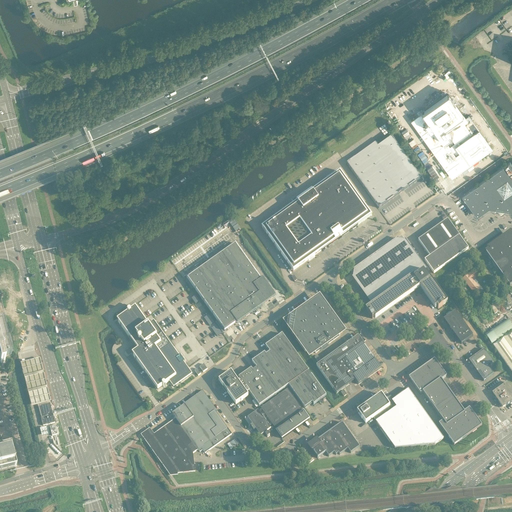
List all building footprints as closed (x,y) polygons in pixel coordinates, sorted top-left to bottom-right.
[(448,95),(424,112),(433,125),(421,134),(447,170),(455,164),(456,165),(457,166),(457,165),(458,165),(458,164),(458,163),(457,162),(459,161),(455,155),(488,132),(471,108),(462,114),(448,95)] [(376,204),(379,209),(379,208),(382,206),(399,194),(399,195),(399,194),(400,194),(400,193),(403,192),(404,191),(420,179),(424,177),(421,173),(392,132),(383,138),(379,141),(360,155),(355,158),(347,164),(364,188),(366,190),(376,204)] [(507,211),(511,211),(511,164),(510,161),(462,195),(477,216),(489,208),(496,209),(501,216),(507,211)] [(261,227),(293,272),(372,216),(340,171),(261,227)] [(427,235),(418,241),(430,257),(429,258),(424,261),(430,268),(434,274),(438,270),(468,249),(459,236),(447,220),(443,223),(443,224),(439,226),(431,232),(430,232),(427,235)] [(489,249),(485,252),(510,287),(511,284),(511,238),(507,238),(490,250),(489,249)] [(354,278),(353,279),(364,295),(367,300),(372,306),(401,285),(413,276),(414,278),(423,272),(426,270),(406,241),(405,243),(397,241),(396,240),(390,244),(391,246),(374,258),(373,256),(360,265),(355,269),(355,270),(356,271),(354,278)] [(235,244),(187,279),(224,331),(236,323),(237,325),(276,297),(263,279),(261,280),(235,244)] [(473,280),(478,276),(473,270),(462,279),(474,295),(481,290),(473,280)] [(401,285),(372,306),(365,310),(372,319),(374,318),(375,319),(420,287),(435,308),(436,307),(438,310),(447,303),(426,273),(425,274),(423,272),(414,278),(413,276),(401,285)] [(314,353),(315,354),(339,337),(338,336),(339,334),(340,333),(341,332),(341,330),(340,329),(340,327),(341,327),(336,320),(324,303),(322,303),(321,302),(320,301),(319,301),(317,301),(316,301),(314,302),(314,301),(290,318),(290,319),(290,320),(289,320),(289,321),(288,322),(288,323),(288,324),(288,325),(288,326),(289,327),(288,328),(305,352),(306,351),(307,352),(308,353),(309,353),(310,354),(311,354),(312,354),(313,353),(314,353)] [(490,308),(489,308),(491,311),(492,310),(494,313),(492,314),(494,317),(496,316),(495,314),(498,312),(493,305),(490,307),(490,308)] [(127,313),(123,316),(117,320),(132,341),(131,342),(133,345),(134,344),(138,350),(132,354),(136,360),(158,390),(162,386),(163,387),(164,387),(165,387),(166,386),(166,385),(165,384),(169,382),(173,387),(192,374),(154,320),(148,325),(135,307),(130,311),(130,310),(129,310),(128,310),(127,311),(127,312),(127,313)] [(455,311),(443,320),(461,345),(473,336),(455,311)] [(209,315),(204,318),(210,326),(214,323),(209,315)] [(498,340),(511,330),(511,325),(508,320),(495,329),(486,335),(492,344),(498,340)] [(2,321),(0,321),(0,362),(0,363),(5,362),(4,358),(11,356),(2,321)] [(215,322),(222,332),(224,331),(217,321),(215,322)] [(216,325),(211,329),(217,337),(222,333),(216,325)] [(511,331),(493,346),(511,372),(511,331)] [(288,386),(308,371),(282,334),(265,346),(268,351),(267,351),(266,351),(265,352),(265,353),(264,353),(252,362),(257,369),(275,395),(288,386)] [(316,366),(336,394),(337,394),(341,391),(341,390),(342,390),(346,387),(350,384),(355,381),(358,385),(360,384),(378,371),(381,369),(379,366),(375,361),(375,360),(368,351),(367,348),(365,347),(365,346),(365,345),(362,342),(358,336),(357,337),(319,364),(316,366)] [(477,373),(487,366),(492,362),(484,350),(468,361),(477,373)] [(21,362),(32,406),(37,405),(38,407),(50,404),(50,401),(52,401),(40,357),(21,362)] [(482,426),(469,409),(464,412),(441,381),(447,377),(434,360),(409,378),(420,395),(423,393),(443,422),(439,425),(454,446),(482,426)] [(490,370),(487,366),(477,373),(480,377),(490,370)] [(240,379),(237,381),(247,395),(249,393),(259,407),(275,395),(257,369),(253,371),(251,369),(239,378),(240,379)] [(490,370),(480,377),(483,382),(493,375),(490,370)] [(308,371),(288,386),(305,408),(312,403),(313,405),(326,396),(311,375),(311,376),(308,372),(309,371),(308,371)] [(248,396),(247,395),(237,381),(231,372),(219,381),(236,405),(241,401),(243,400),(248,396)] [(511,401),(511,390),(507,383),(492,394),(503,409),(511,401)] [(264,413),(261,415),(269,427),(272,425),(282,439),(309,420),(287,390),(261,409),(264,413)] [(381,431),(390,443),(389,444),(390,443),(394,449),(435,445),(443,439),(408,390),(393,401),(391,397),(387,398),(389,402),(387,403),(385,400),(385,401),(384,400),(384,399),(381,395),(366,405),(366,406),(365,406),(363,408),(363,409),(358,412),(362,417),(361,418),(362,420),(363,421),(365,424),(370,420),(371,420),(373,419),(376,422),(375,422),(381,430),(380,431),(380,432),(381,431)] [(176,419),(177,421),(177,420),(198,450),(204,446),(204,443),(207,441),(210,442),(215,438),(216,438),(228,429),(215,411),(202,394),(196,398),(196,400),(193,402),(190,402),(185,406),(172,415),(176,420),(176,419)] [(50,404),(38,407),(43,426),(55,423),(50,404)] [(269,427),(261,415),(258,411),(247,418),(252,425),(250,426),(254,432),(256,430),(260,436),(262,435),(263,437),(264,437),(266,435),(267,438),(269,436),(270,436),(268,434),(270,432),(270,431),(269,430),(271,429),(269,427)] [(177,420),(177,421),(171,425),(171,427),(167,429),(165,429),(154,437),(149,431),(143,436),(171,475),(195,472),(193,454),(198,450),(177,420)] [(342,423),(309,446),(318,459),(326,453),(329,457),(334,453),(336,455),(338,453),(340,455),(348,449),(351,454),(359,447),(342,423)] [(10,444),(0,446),(0,470),(16,466),(10,444)]
